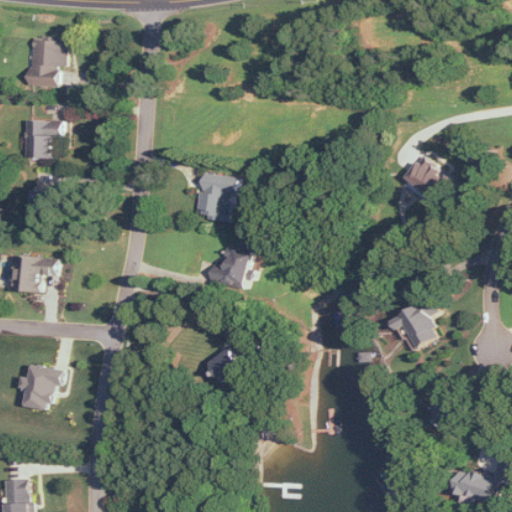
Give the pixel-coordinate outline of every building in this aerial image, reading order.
[(65,159),(66,121),(34,121),(34,158),(65,159)] [(417,181),(451,200),(464,177),(429,158),(417,181)] [(41,218),(61,219),(62,191),(42,191),(41,218)] [(52,292),(53,275),(66,276),(67,258),(22,256),(21,291),(52,292)] [(400,321),(406,332),(414,327),(421,339),(417,341),(422,351),(448,337),(438,319),(448,314),(440,299),(400,321)] [(255,367),(251,363),(265,352),(254,338),(219,365),(234,384),(255,367)] [(34,407),(58,412),(63,385),(71,387),(74,371),(41,365),(38,378),(31,377),(29,388),(37,390),(34,407)] [(437,424),(466,438),(477,414),(448,401),(437,424)] [(502,478),(480,471),(479,475),(470,472),(463,493),(472,496),(471,502),(483,507),(486,499),(505,505),(511,483),(511,454),(510,454),(502,478)] [(15,480),(15,511),(39,511),(38,480),(15,480)]
